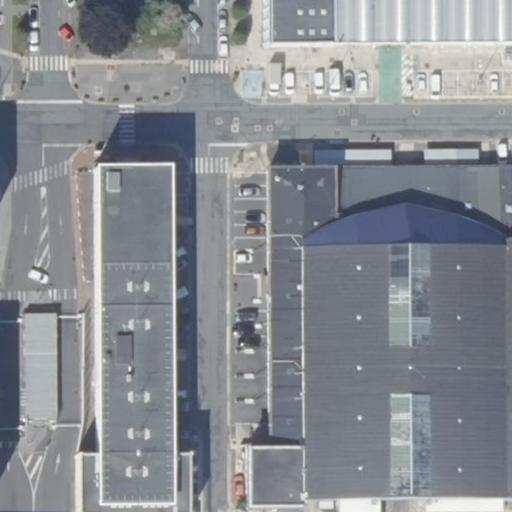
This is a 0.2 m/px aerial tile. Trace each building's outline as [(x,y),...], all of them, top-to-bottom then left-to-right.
[(511,0),(265,0),(266,48),(511,46),(511,0)] [(511,171),(486,171),(486,153),(424,154),(424,172),(391,172),(344,172),(267,173),(267,451),(245,451),(246,511),(299,511),(299,503),(511,501),(511,171)] [(344,172),(391,172),(391,154),(344,154),(344,172)] [(74,511),(185,511),(185,458),(165,458),(162,172),(93,173),(94,458),(74,458),(74,511)] [(60,310),(26,311),(27,418),(61,418),(60,310)]
